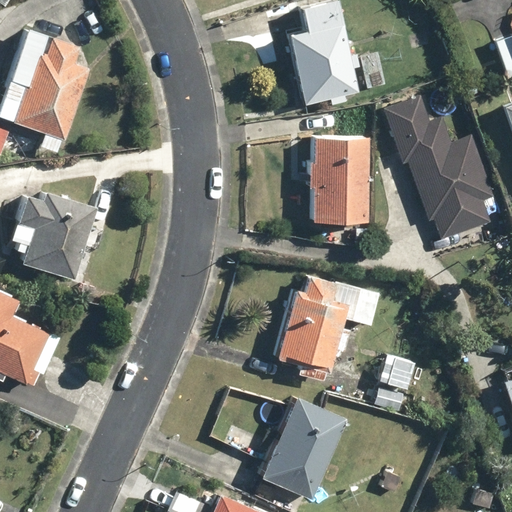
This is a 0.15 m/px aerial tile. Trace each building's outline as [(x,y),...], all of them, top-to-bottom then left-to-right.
[(282,34),(297,103),(351,91),(330,0),(326,0),(292,8),(297,30),(282,34)] [(0,80),(0,119),(58,139),(82,66),(68,62),(73,46),(43,36),(38,52),(34,50),(39,35),(17,28),(0,80)] [(511,31),(488,40),(502,78),(511,74),(511,31)] [(374,52),(354,57),(363,91),(383,85),(374,52)] [(486,220),(478,200),(490,196),(467,133),(445,141),(436,116),(423,120),(414,94),(377,107),(397,163),(403,161),(424,220),(428,218),(435,238),(486,220)] [(511,101),(498,107),(511,146),(511,101)] [(362,137),(306,137),(306,161),(301,161),(301,187),(305,187),(305,221),(360,222),(362,137)] [(90,208),(36,191),(33,200),(17,195),(9,222),(8,222),(2,239),(11,242),(9,249),(17,251),(13,262),(67,279),(90,208)] [(287,288),(268,358),(293,365),(291,373),(317,380),(319,372),(323,373),(328,354),(336,356),(344,329),(336,327),(338,318),(364,325),(373,292),(332,280),(332,282),(304,274),(303,275),(300,274),(296,290),(287,288)] [(0,295),(0,374),(17,383),(18,381),(26,385),(32,371),(37,373),(53,338),(4,315),(10,300),(0,295)] [(409,360),(384,354),(377,353),(371,381),(379,383),(373,411),(417,421),(424,391),(402,386),(409,360)] [(511,374),(494,380),(511,428),(511,374)] [(340,419),(288,396),(252,476),(304,499),(340,419)] [(402,476),(382,467),(371,491),(391,500),(402,476)] [(254,511),(213,495),(205,511),(254,511)]
